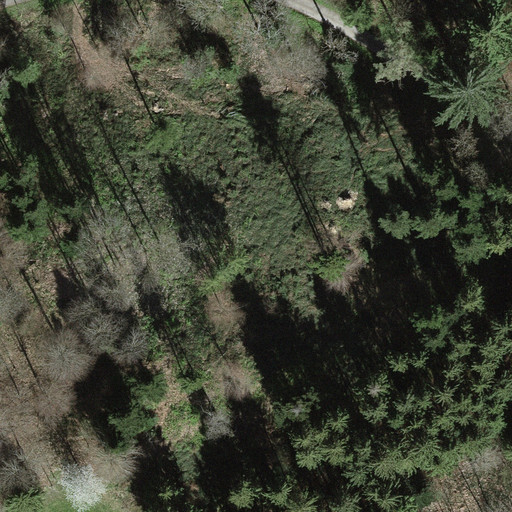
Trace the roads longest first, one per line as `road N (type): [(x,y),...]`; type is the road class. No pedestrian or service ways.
road 1 (unclassified): [(301,0),(511,143)]
road 2 (track): [(0,501),(196,341)]
